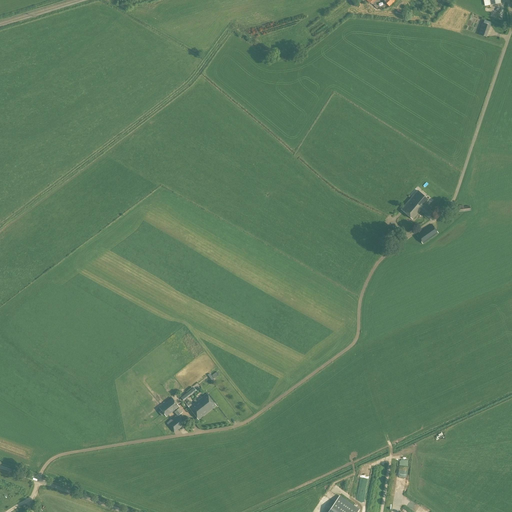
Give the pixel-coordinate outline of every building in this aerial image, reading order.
[(486,37),(490,26),(482,23),(478,34),(486,37)] [(418,191),(409,201),(401,209),(412,220),(420,211),(430,220),(434,215),(424,206),(429,201),(418,191)] [(423,244),(438,233),(432,224),(416,235),(423,244)] [(217,370),(209,376),(212,380),(219,374),(217,370)] [(207,394),(202,397),(194,388),(181,398),(189,407),(198,419),(216,406),(207,394)] [(166,417),(179,407),(172,398),(159,408),(166,417)] [(176,415),(167,423),(174,433),(188,422),(186,420),(183,421),(181,418),(185,414),(180,408),(174,412),(176,415)] [(359,481),(367,483),(369,476),(361,474),(359,481)]
